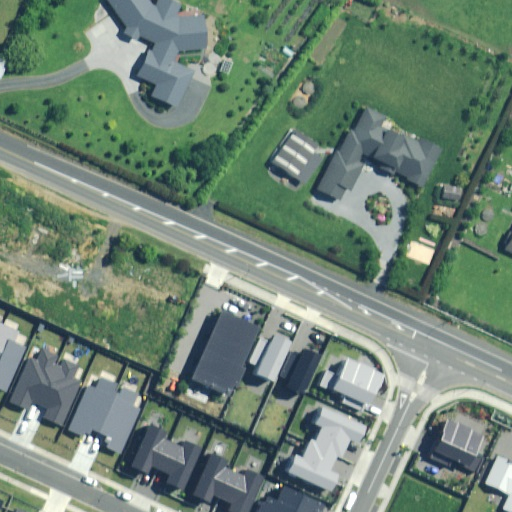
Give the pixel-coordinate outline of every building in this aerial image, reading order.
[(151,0),(150,4),(144,4),(141,0),(100,0),(120,28),(118,30),(124,39),(130,41),(135,37),(150,44),(135,78),(151,85),(146,96),(172,108),(189,71),(170,62),(173,54),(198,50),(197,16),(171,16),(176,6),(164,0),(151,0)] [(315,85),(303,81),(300,91),(311,96),(315,85)] [(383,116),(361,105),(348,132),(344,130),(335,148),(333,147),(313,190),(337,202),(343,190),(347,192),(360,164),(355,162),(358,155),(380,165),(377,171),(418,191),(437,151),(403,135),(401,139),(378,128),(383,116)] [(243,125),(234,119),(228,128),(236,134),(243,125)] [(292,179),(316,145),(293,129),(269,163),(292,179)] [(477,214),(477,215),(478,217),(478,218),(479,219),(480,220),(481,221),(482,222),(483,222),(484,223),(486,223),(487,223),(488,222),(490,221),(491,221),(492,220),(492,218),(493,217),(493,216),(493,214),(493,213),(493,212),(492,210),(491,209),(490,208),(489,208),(488,207),(486,207),(485,207),(484,207),(482,207),(481,208),(480,209),(479,210),(478,211),(478,212),(477,214)] [(511,219),(498,250),(511,256),(511,219)] [(471,229),(471,230),(471,231),(471,233),(472,234),(473,235),(474,236),(475,237),(476,237),(478,237),(479,237),(480,237),(482,237),(483,236),(484,235),(485,234),(486,233),(486,232),(486,230),(487,229),(486,228),(486,226),(485,225),(484,224),(483,223),(482,222),(481,222),(480,222),(478,222),(477,222),(475,222),(474,223),(473,224),(472,225),(471,226),(471,227),(471,229)] [(154,343),(173,294),(151,286),(149,291),(133,284),(122,314),(132,317),(121,348),(146,357),(151,342),(154,343)] [(117,308),(70,290),(62,313),(70,316),(65,329),(82,336),(85,328),(100,333),(103,324),(110,327),(117,308)] [(256,328),(218,311),(186,379),(225,397),(230,385),(233,387),(241,369),(238,368),(256,328)] [(18,332),(3,325),(0,332),(0,389),(5,391),(25,348),(13,342),(18,332)] [(267,343),(257,338),(247,361),(256,366),(252,374),(269,381),(287,342),(270,335),(267,343)] [(37,405),(56,365),(53,363),(57,356),(41,349),(35,361),(28,358),(8,402),(25,410),(29,401),(37,405)] [(297,357),(287,353),(277,376),(286,380),(282,388),(299,396),(317,357),(300,349),(297,357)] [(59,366),(56,365),(37,405),(46,409),(42,418),(60,426),(80,382),(72,378),(78,366),(62,359),(59,366)] [(379,375),(344,359),(336,376),(325,372),(319,385),(344,397),(341,403),(359,411),(362,405),(365,406),(379,375)] [(86,385),(66,430),(84,438),(88,430),(97,433),(115,394),(111,392),(115,384),(99,377),(94,389),(86,385)] [(118,395),(115,394),(97,433),(105,437),(100,446),(119,454),(139,409),(132,406),(137,394),(122,387),(118,395)] [(318,427),(311,443),(334,454),(333,458),(337,460),(346,440),(354,444),(362,428),(320,409),(312,424),(318,427)] [(443,418),(425,456),(447,466),(450,459),(463,464),(462,466),(473,472),(480,457),(468,452),(476,433),(443,418)] [(163,433),(147,425),(127,468),(143,475),(147,467),(157,472),(169,445),(160,440),(163,433)] [(311,443),(306,441),(298,459),(292,456),(284,473),(326,492),(334,476),(326,472),(334,454),(311,443)] [(179,449),(169,445),(157,472),(166,476),(162,485),(178,492),(198,449),(182,442),(179,449)] [(226,461),(209,454),(189,496),(206,504),(209,496),(219,500),(231,473),(222,469),(226,461)] [(511,511),(511,462),(495,455),(482,482),(508,493),(501,508),(511,511)] [(241,478),(231,473),(219,500),(228,505),(225,511),(244,511),(260,478),(244,470),(241,478)] [(291,511),(299,496),(281,487),(273,503),(264,499),(257,511),(291,511)] [(318,511),(321,507),(299,496),(291,511),(318,511)]
